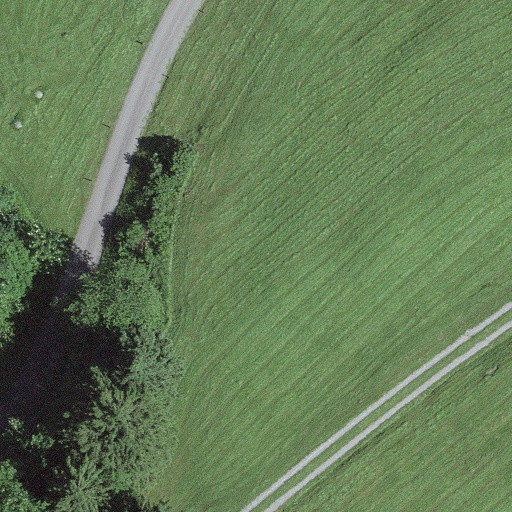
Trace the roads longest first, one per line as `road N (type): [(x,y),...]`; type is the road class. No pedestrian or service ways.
road 1 (unclassified): [(0,433),(54,338),(133,117),(189,0)]
road 2 (track): [(511,320),(260,511)]
